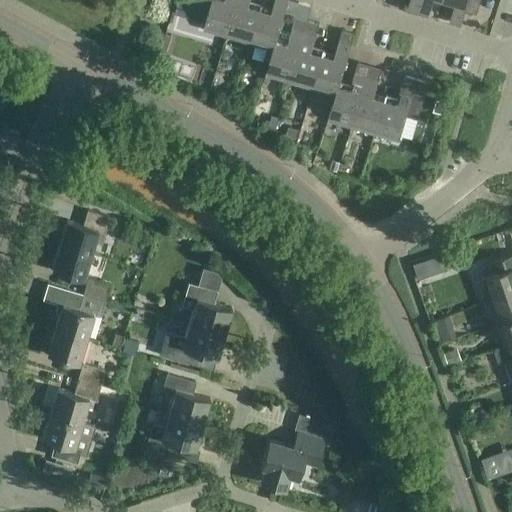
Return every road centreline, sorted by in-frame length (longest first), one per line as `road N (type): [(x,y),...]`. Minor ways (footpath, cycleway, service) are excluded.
road 1 (tertiary): [(361,262),(255,162),(79,65)]
road 2 (tertiary): [(465,511),(401,332),(361,262)]
road 3 (residential): [(511,57),(328,0)]
road 4 (residential): [(218,490),(269,318)]
road 5 (residential): [(361,262),(493,153)]
road 6 (residential): [(0,213),(79,65)]
